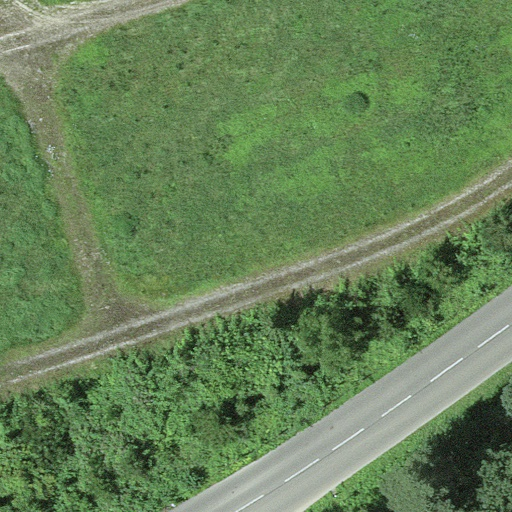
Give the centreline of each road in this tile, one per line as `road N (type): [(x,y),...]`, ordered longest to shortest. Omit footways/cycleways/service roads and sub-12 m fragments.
road 1 (track): [(0,369),(413,234),(511,178)]
road 2 (track): [(12,0),(120,328)]
road 3 (tertiary): [(234,511),(511,321)]
road 4 (track): [(154,0),(0,49)]
